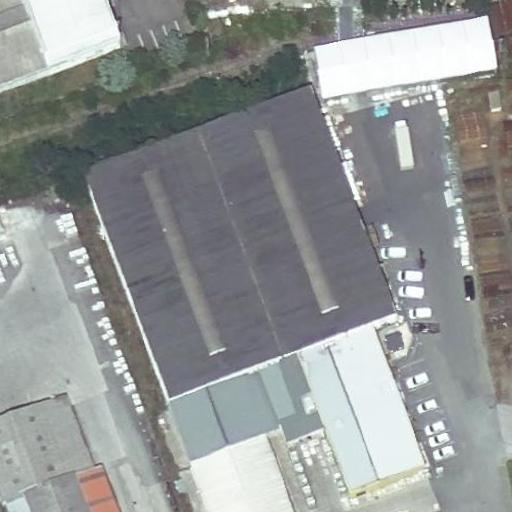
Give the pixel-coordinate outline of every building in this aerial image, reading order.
[(0,0),(0,90),(46,74),(47,75),(117,49),(99,0),(0,0)] [(212,180),(325,138),(307,91),(195,134),(212,180)] [(489,114),(494,113),(497,112),(495,94),(487,95),(489,114)] [(195,134),(82,177),(168,405),(257,371),(262,387),(288,378),(212,180),(195,134)] [(212,180),(288,378),(301,373),(348,497),(421,469),(370,329),(393,320),(325,138),(212,180)] [(53,202),(64,198),(59,183),(47,187),(53,202)] [(90,474),(63,401),(45,407),(72,481),(90,474)] [(45,407),(0,423),(0,507),(6,506),(8,511),(114,511),(99,471),(90,474),(72,481),(45,407)] [(291,511),(263,437),(190,464),(207,511),(291,511)]
